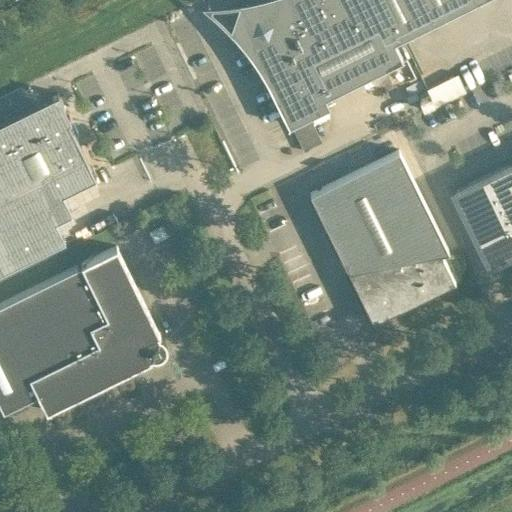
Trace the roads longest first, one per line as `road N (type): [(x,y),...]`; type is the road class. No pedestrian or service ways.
road 1 (unclassified): [(315,424),(181,150)]
road 2 (unknown): [(511,325),(432,155),(454,133),(511,106)]
road 3 (unclassified): [(113,511),(315,424)]
road 4 (unclassified): [(315,424),(511,327)]
